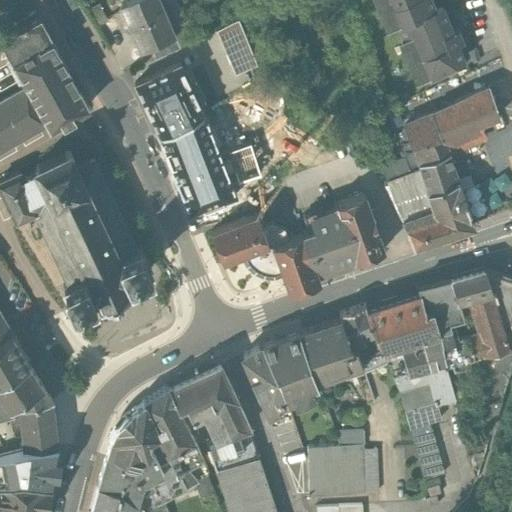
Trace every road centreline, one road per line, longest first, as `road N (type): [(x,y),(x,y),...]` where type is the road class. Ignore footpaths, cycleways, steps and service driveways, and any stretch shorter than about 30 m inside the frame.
road 1 (residential): [(224,366),(133,160),(39,0)]
road 2 (tertiary): [(511,272),(224,366)]
road 3 (residential): [(95,457),(0,307)]
road 4 (residential): [(224,366),(143,399),(95,457)]
road 5 (residential): [(224,366),(286,511)]
